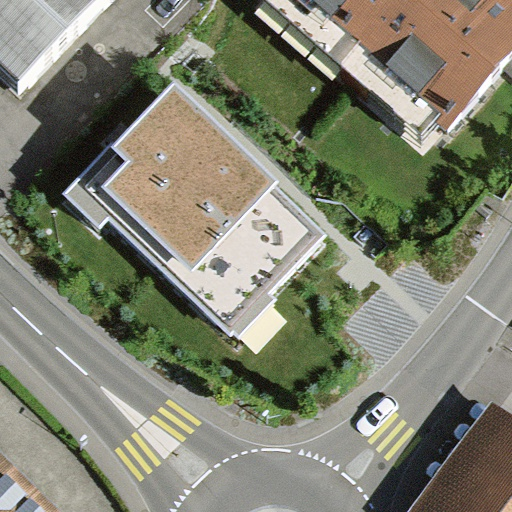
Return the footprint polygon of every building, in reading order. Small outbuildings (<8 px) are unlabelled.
[(0,0),(0,73),(21,95),(116,0),(0,0)] [(511,4),(507,0),(272,0),(264,10),(417,140),(430,126),(449,139),(511,63),(511,4)] [(170,84),(59,198),(95,233),(110,218),(238,342),(277,301),(271,295),(328,236),(170,84)] [(511,511),(511,420),(488,403),(406,511),(511,511)] [(0,511),(62,511),(0,450),(0,511)]
